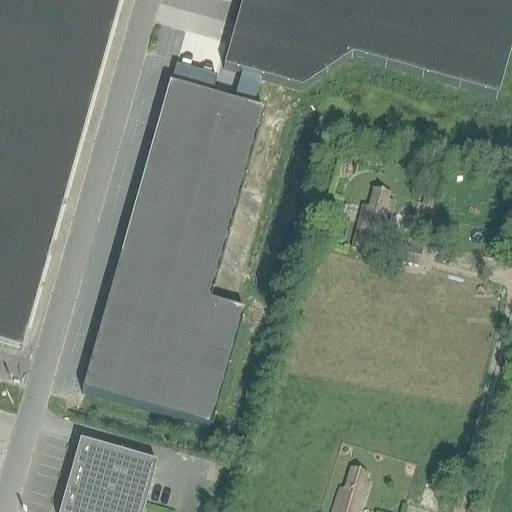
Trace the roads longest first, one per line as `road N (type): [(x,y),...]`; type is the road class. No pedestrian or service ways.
road 1 (unclassified): [(151,0),(6,511)]
road 2 (track): [(463,511),(511,330)]
